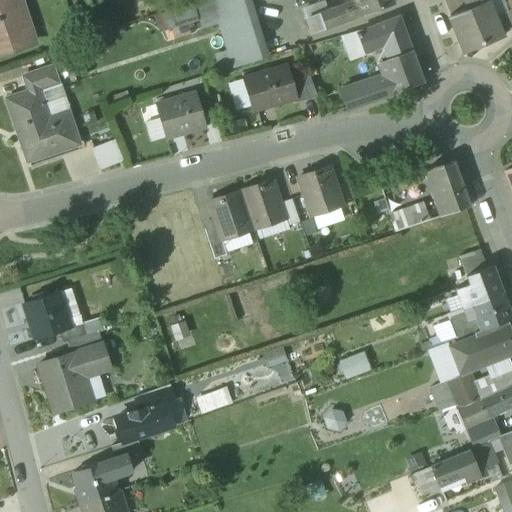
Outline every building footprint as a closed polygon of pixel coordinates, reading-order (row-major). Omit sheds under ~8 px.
[(18,0),(7,0),(0,2),(0,54),(32,44),(18,0)] [(261,60),(242,0),(212,0),(234,69),(261,60)] [(358,0),(319,14),(325,29),(364,15),(358,0)] [(392,0),(358,0),(364,15),(394,4),(392,0)] [(464,0),(469,9),(487,2),(491,0),(464,0)] [(322,2),(303,8),(305,15),(325,10),(322,2)] [(469,9),(450,17),(464,52),(484,43),(484,42),(500,35),(501,35),(495,20),(487,2),(469,9)] [(511,6),(497,17),(498,19),(495,20),(501,35),(500,35),(501,36),(511,27),(511,6)] [(319,14),(307,20),(312,30),(325,29),(319,14)] [(400,18),(359,33),(366,51),(384,44),(389,59),(382,62),(387,78),(373,83),(379,99),(423,83),(400,18)] [(286,65),(242,78),(253,112),(296,99),(291,81),(286,65)] [(52,66),(23,76),(28,91),(56,82),(56,83),(58,83),(52,66)] [(309,75),(291,81),(296,99),(297,103),(317,97),(309,75)] [(28,91),(6,99),(27,162),(79,144),(70,120),(69,121),(56,83),(56,82),(28,91)] [(373,83),(356,89),(356,91),(343,96),(347,110),(379,99),(373,83)] [(194,94),(156,105),(166,139),(205,127),(198,104),(194,94)] [(209,101),(198,104),(205,127),(216,124),(209,101)] [(114,140),(92,149),(101,170),(123,162),(114,140)] [(453,161),(428,169),(428,170),(425,171),(441,216),(470,206),(453,161)] [(330,168),(297,178),(310,216),(342,205),(330,168)] [(273,181),(240,192),(253,229),(285,218),(280,203),(273,181)] [(240,192),(207,203),(215,226),(220,240),(221,240),(253,229),(240,192)] [(291,200),(280,203),(285,218),(288,226),(299,222),(291,200)] [(416,206),(405,210),(411,226),(429,220),(424,205),(417,208),(416,206)] [(405,210),(389,215),(395,232),(411,226),(405,210)] [(215,226),(204,229),(214,259),(226,255),(221,240),(220,240),(215,226)] [(479,250),(459,257),(466,276),(486,268),(479,250)] [(486,268),(466,276),(469,285),(457,289),(464,308),(502,293),(492,266),(486,268)] [(58,293),(24,304),(36,339),(59,332),(69,328),(58,293)] [(502,293),(464,308),(468,320),(476,317),(481,330),(505,321),(511,318),(502,293)] [(476,317),(468,320),(473,333),(474,332),(481,330),(476,317)] [(101,318),(82,324),(86,335),(98,332),(104,329),(101,318)] [(481,330),(474,332),(476,337),(450,346),(453,355),(451,355),(452,358),(454,357),(459,370),(471,365),(472,366),(506,352),(511,349),(511,340),(505,321),(481,330)] [(82,324),(69,328),(59,332),(63,343),(66,342),(86,335),(82,324)] [(459,325),(446,330),(445,324),(424,332),(430,349),(440,345),(463,336),(459,325)] [(86,335),(66,342),(70,355),(102,344),(98,332),(86,335)] [(70,355),(38,365),(54,413),(91,401),(83,377),(110,368),(102,344),(70,355)] [(440,345),(430,349),(433,357),(443,353),(440,345)] [(468,372),(447,381),(460,409),(480,401),(468,372)] [(167,386),(133,398),(138,411),(165,403),(172,400),(167,386)] [(511,386),(493,395),(499,410),(511,403),(511,386)] [(493,395),(483,399),(490,414),(499,410),(493,395)] [(480,401),(460,409),(468,426),(487,416),(490,414),(483,399),(480,401)] [(138,411),(115,418),(122,442),(122,443),(136,439),(172,427),(165,403),(138,411)] [(487,443),(496,439),(487,416),(468,426),(460,409),(455,412),(471,450),(487,443)] [(326,410),(323,427),(341,430),(344,413),(326,410)] [(511,431),(496,439),(487,443),(496,464),(498,469),(511,463),(511,431)] [(122,443),(111,446),(115,458),(116,460),(127,457),(140,453),(136,439),(122,443)] [(471,450),(430,467),(438,486),(439,487),(484,469),(496,464),(487,443),(471,450)] [(409,472),(428,465),(422,451),(404,457),(409,472)] [(127,457),(116,460),(115,458),(103,462),(109,479),(132,471),(127,457)] [(103,462),(73,472),(83,502),(114,492),(109,479),(103,462)] [(430,467),(416,473),(424,491),(438,486),(430,467)] [(484,469),(464,477),(466,481),(486,473),(484,469)] [(511,511),(511,485),(510,481),(495,487),(504,511),(511,511)] [(83,502),(83,503),(85,511),(125,511),(118,491),(114,492),(83,502)]
